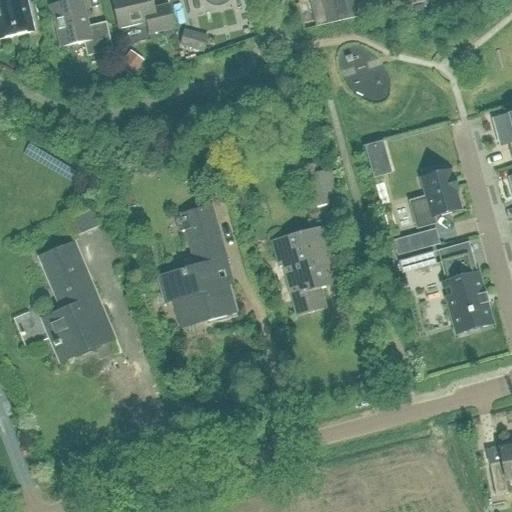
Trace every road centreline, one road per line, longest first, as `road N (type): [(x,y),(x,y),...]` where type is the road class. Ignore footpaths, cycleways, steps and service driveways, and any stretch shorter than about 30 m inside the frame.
road 1 (unclassified): [(55,511),(511,386)]
road 2 (residential): [(511,322),(460,129)]
